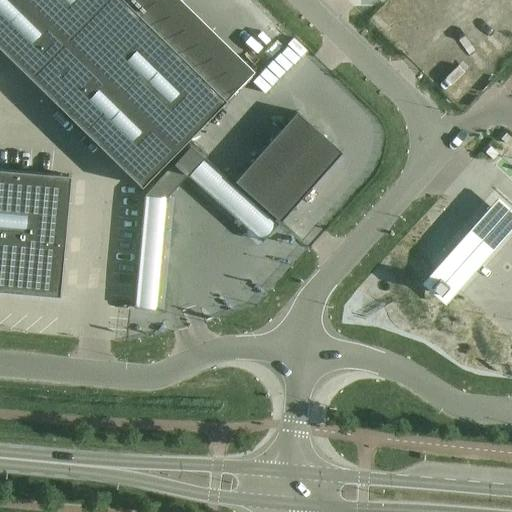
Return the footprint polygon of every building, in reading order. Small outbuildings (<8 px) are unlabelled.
[(0,0),(0,49),(140,186),(225,100),(139,15),(153,0),(0,0)] [(234,181),(279,221),(341,152),(295,111),(234,181)] [(506,136),(497,127),(485,140),(494,148),(506,136)] [(143,195),(133,307),(157,310),(167,197),(164,195),(183,173),(262,241),(278,223),(187,144),(143,195)] [(0,291),(59,297),(70,175),(0,169),(0,291)] [(511,206),(497,194),(421,283),(445,302),(511,225),(511,206)]
